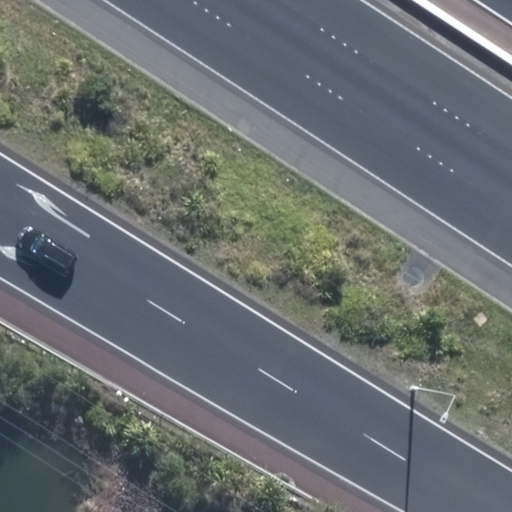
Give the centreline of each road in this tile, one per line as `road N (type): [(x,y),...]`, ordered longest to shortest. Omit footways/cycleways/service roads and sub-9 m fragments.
road 1 (motorway): [(504,511),(0,204)]
road 2 (motorway): [(511,211),(187,0)]
